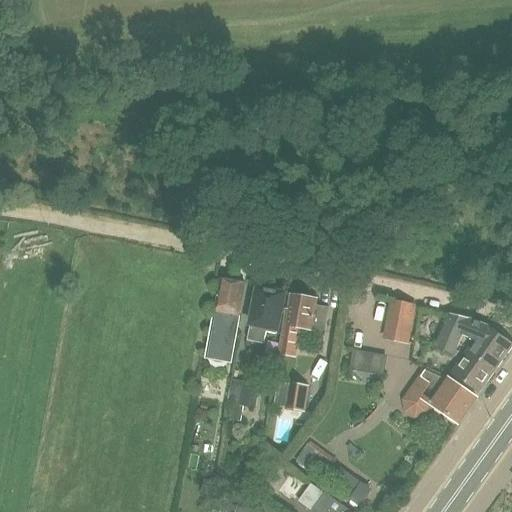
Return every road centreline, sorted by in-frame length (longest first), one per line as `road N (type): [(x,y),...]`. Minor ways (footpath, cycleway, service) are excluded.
road 1 (track): [(511,314),(0,211)]
road 2 (unclassified): [(511,370),(410,511)]
